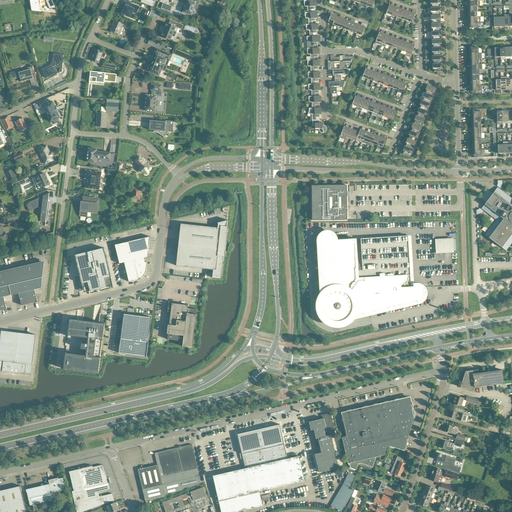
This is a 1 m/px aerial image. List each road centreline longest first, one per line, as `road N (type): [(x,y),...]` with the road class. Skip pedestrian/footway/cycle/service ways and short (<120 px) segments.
road 1 (unclassified): [(443,370),(110,447)]
road 2 (unclassified): [(0,321),(153,280),(163,204),(179,177)]
road 3 (secondary): [(0,447),(207,399),(253,378)]
road 4 (secondary): [(183,392),(0,435)]
road 5 (secondary): [(274,345),(271,169)]
road 6 (secondary): [(263,169),(262,293),(251,336)]
road 7 (secondary): [(276,371),(328,373),(438,348)]
road 8 (secondary): [(271,160),(267,0)]
road 9 (secondary): [(258,0),(263,159)]
road 10 (secondary): [(436,334),(283,359)]
road 11 (residential): [(418,171),(271,160)]
road 12 (residential): [(271,169),(418,171)]
road 13 (residential): [(403,509),(443,370)]
